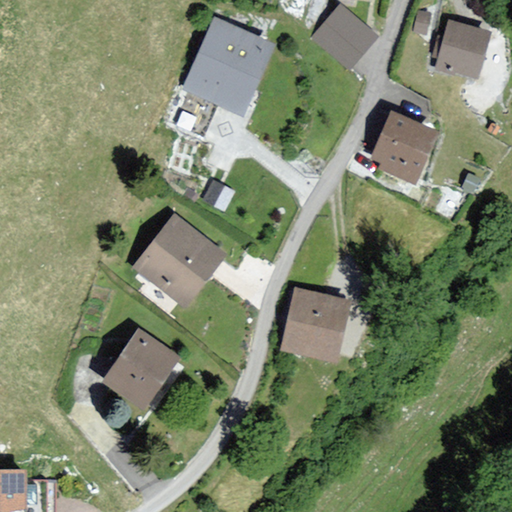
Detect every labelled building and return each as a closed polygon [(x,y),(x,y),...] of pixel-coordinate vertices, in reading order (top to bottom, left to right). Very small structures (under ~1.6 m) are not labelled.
[(374,37),(340,9),(317,37),(350,65),(374,37)] [(272,47),(218,21),(187,84),(241,110),(272,47)] [(489,35),(452,24),(440,67),(477,78),(489,35)] [(435,135),(393,116),(375,157),(385,162),(383,168),(414,182),(435,135)] [(223,257),(175,220),(139,268),(187,305),(223,257)] [(299,294),(287,349),(336,360),(348,305),(299,294)] [(177,360),(140,335),(109,382),(145,407),(177,360)] [(25,474),(0,474),(0,507),(6,508),(6,511),(51,511),(52,485),(25,485),(25,474)]
